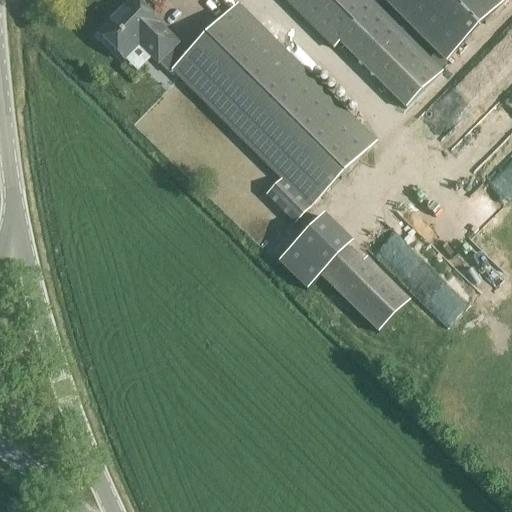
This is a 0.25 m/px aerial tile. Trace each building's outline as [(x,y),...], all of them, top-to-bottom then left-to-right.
[(341,44),(408,110),(443,74),(368,0),(285,0),(336,49),(341,44)] [(510,0),(378,0),(446,68),(511,2),(510,0)] [(140,45),(159,64),(177,45),(158,26),(160,25),(146,11),(141,17),(130,6),(99,36),(124,61),(140,45)] [(237,8),(175,70),(313,208),(375,145),(237,8)] [(369,266),(365,270),(351,256),(360,248),(332,219),(286,264),(314,293),(322,285),(379,341),(411,308),(369,266)] [(419,298),(449,326),(469,304),(434,273),(426,282),(430,285),(419,298)]
